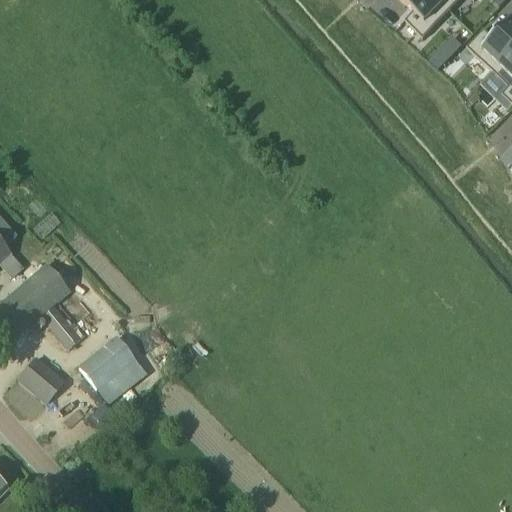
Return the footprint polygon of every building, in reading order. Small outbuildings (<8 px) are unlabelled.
[(434,0),(397,0),(413,16),(425,27),(426,26),(443,8),(434,0)] [(489,0),(499,10),(507,2),(505,0),(489,0)] [(413,16),(405,25),(423,42),(433,32),(426,26),(425,27),(413,16)] [(489,45),(478,56),(479,57),(495,73),(511,55),(511,27),(509,25),(489,45)] [(480,37),(462,55),(472,64),(479,57),(478,56),(489,45),(480,37)] [(438,74),(450,61),(440,52),(428,64),(438,74)] [(511,55),(495,73),(511,88),(511,89),(511,55)] [(468,102),(473,108),(480,101),(474,95),(468,102)] [(0,265),(9,257),(0,246),(0,265)] [(47,269),(0,308),(0,311),(21,336),(41,318),(70,352),(81,342),(53,308),(69,295),(47,269)] [(135,363),(115,339),(78,369),(97,393),(135,363)] [(36,360),(17,383),(46,407),(66,385),(36,360)]
